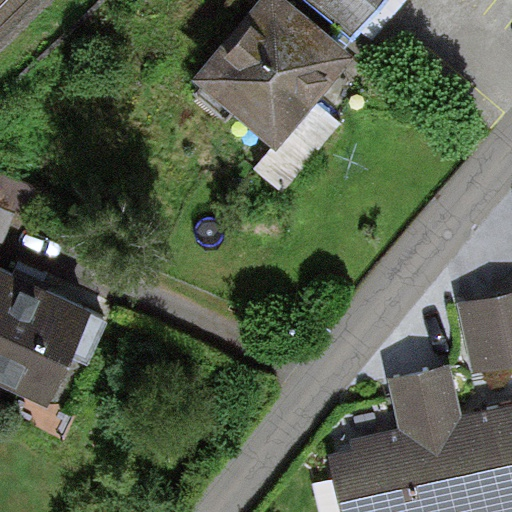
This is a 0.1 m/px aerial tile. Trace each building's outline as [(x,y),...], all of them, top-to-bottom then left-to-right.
[(264,144),(350,45),(297,0),(270,0),(197,86),(264,144)] [(297,0),(350,45),(386,0),(297,0)] [(78,320),(0,283),(0,384),(39,403),(78,320)] [(511,304),(462,315),(473,369),(511,360),(511,304)] [(436,382),(391,392),(404,448),(332,464),(342,511),(498,511),(511,509),(511,424),(449,438),(436,382)]
